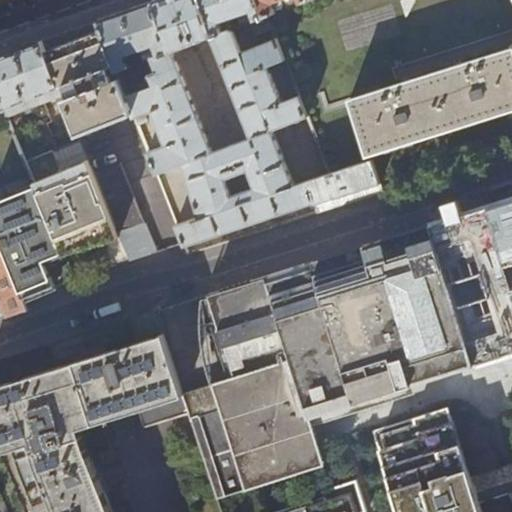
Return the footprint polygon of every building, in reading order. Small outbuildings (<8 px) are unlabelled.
[(230,18),(236,16),(240,25),(264,17),(264,16),(258,0),(156,0),(153,1),(170,51),(154,57),(159,69),(151,72),(156,84),(127,94),(133,111),(138,124),(148,120),(145,112),(154,109),(168,143),(148,151),(157,173),(186,162),(202,216),(177,224),(185,245),(315,201),(308,181),(307,180),(296,183),(274,128),(308,116),(300,95),(283,100),(269,65),(286,59),(278,38),(243,50),(233,26),(228,28),(227,24),(231,22),(230,18)] [(258,0),(264,16),(268,15),(275,12),(272,2),(278,0),(290,0),(292,6),(307,0),(258,0)] [(128,10),(98,21),(117,70),(131,65),(128,58),(143,52),(146,60),(154,57),(170,51),(153,1),(128,10)] [(71,30),(42,40),(64,95),(79,133),(133,111),(127,94),(117,70),(98,21),(71,30)] [(14,50),(0,54),(0,95),(0,97),(8,116),(64,95),(42,40),(14,50)] [(511,48),(350,99),(366,154),(511,108),(511,48)] [(0,242),(28,310),(52,302),(80,292),(63,249),(38,187),(16,135),(2,141),(0,136),(0,96),(0,97),(0,95),(0,242)] [(94,170),(116,226),(130,261),(147,255),(159,252),(123,160),(94,170)] [(308,181),(315,201),(319,213),(346,204),(382,193),(371,160),(308,181)] [(91,163),(38,187),(63,249),(94,235),(116,226),(94,170),(91,163)] [(511,197),(422,226),(465,366),(511,351),(511,197)] [(403,385),(465,366),(422,226),(374,241),(274,272),(321,422),(406,395),(403,385)] [(0,320),(1,320),(28,310),(0,242),(0,320)] [(207,294),(234,377),(184,393),(191,413),(218,497),(328,462),(315,423),(321,422),(274,272),(207,294)] [(144,428),(191,413),(184,393),(164,334),(0,385),(0,452),(16,448),(24,472),(40,511),(111,511),(87,450),(79,428),(137,409),(144,428)] [(482,511),(476,492),(471,476),(449,407),(373,430),(398,511),(482,511)] [(476,492),(511,480),(511,463),(471,476),(476,492)] [(365,511),(367,511),(357,479),(323,490),(325,496),(275,511),(365,511)]
